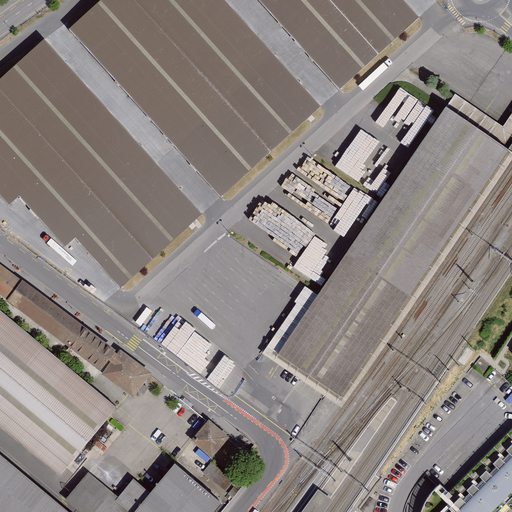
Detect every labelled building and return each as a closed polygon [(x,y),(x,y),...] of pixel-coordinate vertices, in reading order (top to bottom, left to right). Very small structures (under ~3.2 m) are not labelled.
[(104,0),(72,30),(227,199),(325,109),(225,0),(104,0)] [(258,0),(342,92),(422,20),(403,0),(258,0)] [(0,197),(9,208),(21,198),(65,249),(82,234),(126,284),(204,217),(49,38),(0,80),(0,197)] [(511,152),(450,110),(311,311),(302,304),(271,349),(342,397),(511,152)] [(342,199),(350,183),(306,160),(298,175),(342,199)] [(24,281),(0,263),(0,295),(10,303),(103,374),(133,398),(151,375),(152,373),(121,350),(24,281)] [(0,308),(0,425),(62,477),(120,409),(0,308)] [(476,354),(469,349),(460,363),(467,368),(476,354)] [(232,441),(211,423),(194,444),(215,461),(232,441)] [(511,434),(451,493),(469,511),(506,511),(511,507),(511,434)] [(67,511),(0,455),(0,511),(67,511)] [(212,462),(203,471),(214,482),(208,489),(219,499),(234,483),(212,462)] [(216,511),(223,504),(175,465),(151,493),(133,478),(118,496),(89,472),(65,500),(79,511),(216,511)] [(469,511),(451,493),(444,485),(431,495),(423,510),(423,511),(469,511)]
